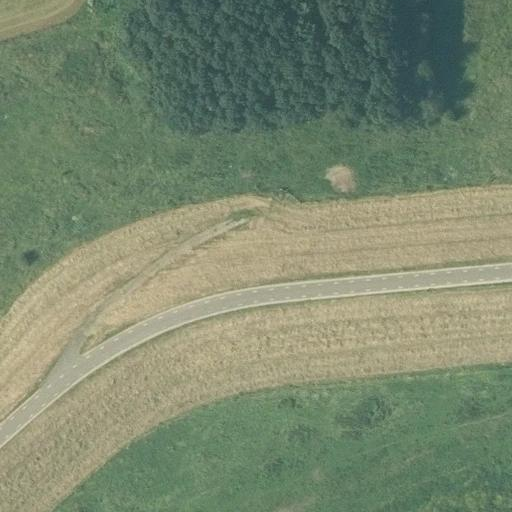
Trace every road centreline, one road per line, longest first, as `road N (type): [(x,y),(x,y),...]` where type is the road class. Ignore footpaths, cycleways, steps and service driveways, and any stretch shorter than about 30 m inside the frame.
road 1 (unclassified): [(0,436),(77,367),(201,301),(254,289),(511,268)]
road 2 (track): [(292,196),(173,249),(120,286),(64,353),(56,386)]
